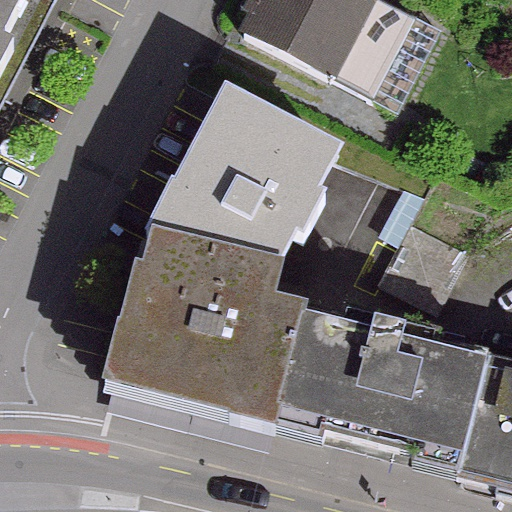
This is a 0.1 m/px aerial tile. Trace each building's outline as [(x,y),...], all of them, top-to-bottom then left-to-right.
[(0,0),(0,73),(37,2),(38,1),(35,0),(0,0)] [(325,84),(367,3),(360,0),(255,0),(247,17),(253,19),(242,41),(325,84)] [(227,112),(225,116),(155,250),(275,281),(275,280),(269,278),(328,164),(227,112)] [(463,259),(406,232),(376,290),(432,319),(463,259)] [(453,487),(455,488),(485,371),(398,349),(399,344),(266,315),(275,281),(155,250),(114,389),(194,409),(365,452),(456,476),(453,487)] [(511,378),(485,371),(455,488),(511,502),(511,378)]
